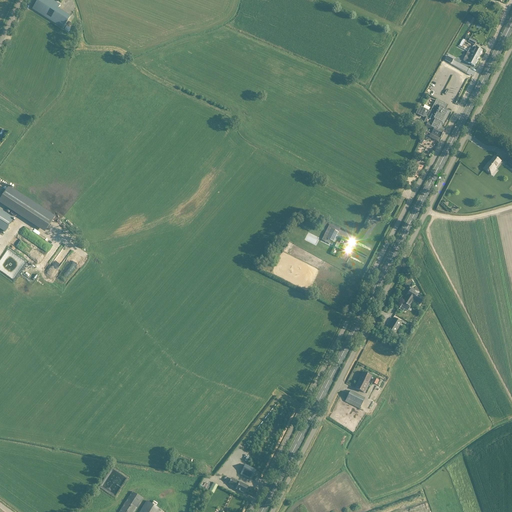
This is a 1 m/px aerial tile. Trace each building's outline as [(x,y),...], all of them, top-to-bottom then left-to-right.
[(60,5),(51,0),(37,0),(32,9),(63,29),(70,18),(57,10),(60,5)] [(26,24),(58,41),(62,33),(30,16),(26,24)] [(17,42),(62,67),(69,54),(25,29),(17,42)] [(472,49),(470,48),(468,52),(480,57),(483,51),(479,49),(474,46),(472,49)] [(64,77),(18,48),(11,60),(57,89),(64,77)] [(468,63),(471,64),(474,66),(475,66),(480,57),(468,52),(466,56),(464,60),(468,63)] [(420,106),(416,112),(428,118),(426,122),(424,121),(420,129),(428,134),(425,139),(434,144),(436,140),(438,142),(440,138),(444,131),(443,131),(444,129),(441,127),(442,126),(450,112),(445,109),(447,106),(437,100),(430,112),(420,106)] [(489,163),(484,169),(490,173),(494,168),(495,169),(496,168),(501,161),(495,157),(489,163)] [(3,196),(0,199),(0,203),(45,233),(55,216),(9,186),(6,191),(3,189),(0,194),(3,196)] [(0,228),(5,232),(14,218),(0,208),(0,228)] [(328,227),(323,236),(327,238),(325,242),(332,245),(338,232),(328,227)] [(39,247),(42,239),(37,237),(34,244),(39,247)] [(346,239),(343,237),(342,240),(340,244),(337,243),(335,247),(340,250),(349,255),(351,250),(350,250),(354,243),(346,239)] [(37,285),(48,294),(55,284),(44,276),(37,285)] [(409,278),(404,282),(408,287),(413,283),(409,278)] [(405,299),(403,303),(409,307),(412,303),(414,300),(420,304),(422,300),(416,297),(417,294),(415,293),(414,292),(415,291),(411,288),(410,290),(407,296),(405,299)] [(411,322),(417,326),(420,320),(414,316),(411,322)] [(394,318),(387,329),(395,334),(402,323),(394,318)] [(377,370),(388,376),(391,371),(379,365),(377,370)] [(371,376),(368,375),(364,373),(356,389),(363,392),(371,376)] [(376,391),(374,390),(369,399),(373,401),(375,403),(380,394),(377,392),(376,391)] [(345,402),(349,404),(360,409),(363,401),(360,400),(362,397),(355,393),(350,391),(349,394),(345,402)] [(256,471),(252,468),(245,465),(240,475),(247,478),(251,480),(256,471)] [(248,487),(243,485),(232,479),(229,484),(237,488),(237,489),(240,491),(245,493),(248,487)] [(214,494),(218,485),(213,483),(209,491),(214,494)] [(159,511),(161,510),(146,501),(139,511),(134,511),(143,498),(132,492),(118,511),(159,511)]
